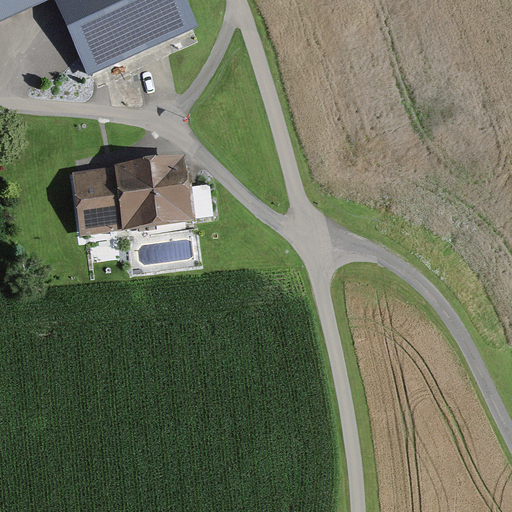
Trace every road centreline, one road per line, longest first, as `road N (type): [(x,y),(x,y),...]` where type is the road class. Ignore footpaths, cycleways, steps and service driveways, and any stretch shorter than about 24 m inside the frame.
road 1 (unclassified): [(313,243),(254,205),(154,120),(0,106)]
road 2 (unclassified): [(511,440),(450,317),(427,290),(370,251),(313,243)]
road 3 (unclassified): [(357,511),(313,243)]
road 4 (unclassified): [(313,243),(238,0)]
